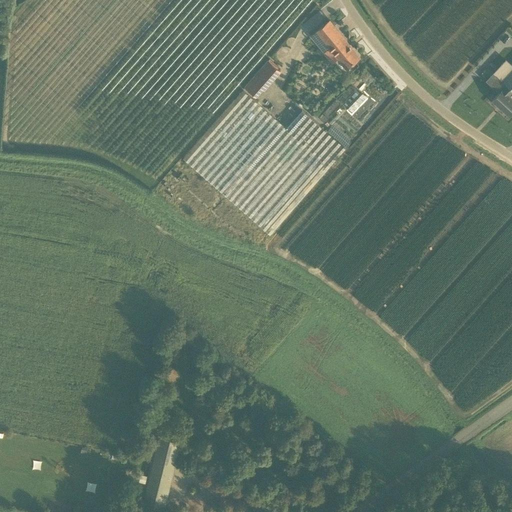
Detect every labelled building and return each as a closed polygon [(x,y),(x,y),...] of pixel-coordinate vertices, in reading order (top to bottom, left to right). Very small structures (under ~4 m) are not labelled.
[(359,57),(329,20),(311,35),(333,61),(338,57),(347,67),(359,57)] [(264,89),(274,78),(280,71),(268,60),(245,86),(256,96),(263,88),(264,89)] [(511,72),(504,81),(507,84),(493,100),(509,116),(511,112),(511,72)] [(346,148),(314,121),(302,110),(286,128),(243,90),(156,190),(185,215),(189,211),(203,223),(211,214),(240,240),(248,231),(262,243),(346,148)] [(327,123),(342,107),(335,101),(320,117),(327,123)] [(159,511),(163,511),(180,442),(160,437),(142,508),(159,511)] [(134,448),(143,451),(146,443),(136,440),(134,448)]
